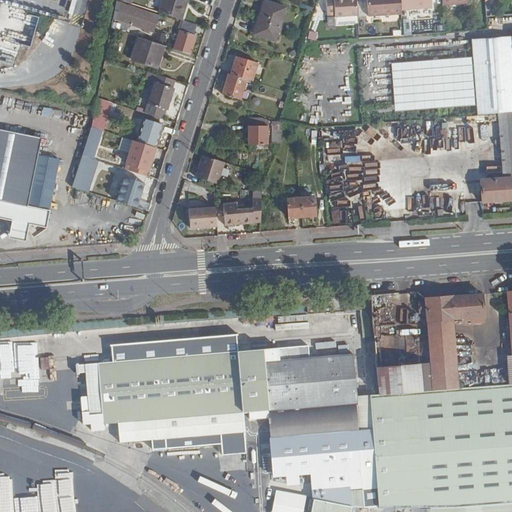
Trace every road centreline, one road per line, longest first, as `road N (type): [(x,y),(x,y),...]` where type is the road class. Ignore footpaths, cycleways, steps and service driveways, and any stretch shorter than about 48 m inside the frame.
road 1 (primary): [(146,287),(511,259)]
road 2 (primary): [(511,241),(214,260)]
road 3 (residential): [(162,209),(228,0)]
road 4 (primary): [(0,305),(108,307),(135,300),(146,287)]
road 5 (primary): [(0,299),(146,287)]
